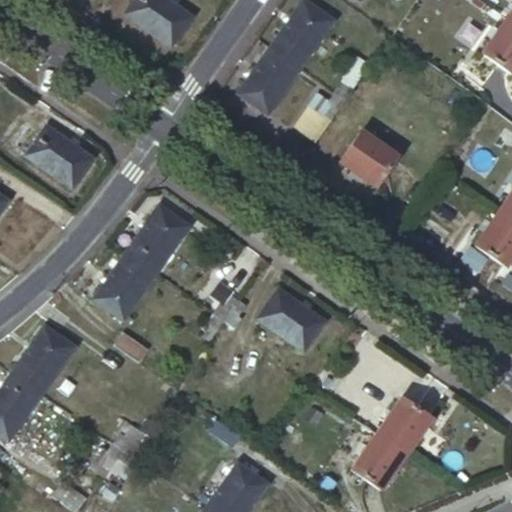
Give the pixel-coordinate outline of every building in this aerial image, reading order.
[(168,0),(136,0),(125,16),(172,49),(194,18),(168,0)] [(301,68),(333,22),(304,2),(272,47),(301,68)] [(511,23),(507,20),(480,57),(511,79),(511,77),(511,23)] [(267,116),(301,68),(272,47),(237,95),(267,116)] [(342,83),(336,92),(348,101),(362,81),(355,75),(347,87),(342,83)] [(336,92),(329,102),(335,106),(326,117),(334,122),(348,101),(336,92)] [(335,106),(329,102),(319,96),(296,131),(318,146),(334,122),(326,117),(335,106)] [(26,121),(9,146),(19,153),(36,128),(26,121)] [(367,125),(346,155),(383,181),(404,152),(367,125)] [(48,127),(26,159),(72,191),(94,160),(48,127)] [(0,191),(0,215),(11,199),(0,191)] [(511,194),(501,210),(511,218),(511,194)] [(157,205),(124,252),(155,273),(188,227),(157,205)] [(511,218),(501,210),(473,247),(503,268),(511,255),(511,218)] [(124,252),(90,298),(122,319),(155,273),(124,252)] [(276,290),(256,320),(303,353),(323,323),(276,290)] [(240,300),(233,295),(224,306),(220,303),(213,314),(224,322),(240,300)] [(246,305),(240,300),(224,322),(235,330),(243,319),(238,316),(246,305)] [(213,314),(207,322),(211,325),(203,336),(211,342),(224,322),(213,314)] [(42,323),(8,370),(38,391),(71,345),(42,323)] [(125,331),(116,344),(142,363),(152,350),(125,331)] [(8,370),(0,381),(0,435),(4,439),(38,391),(8,370)] [(399,397),(372,433),(402,454),(428,417),(399,397)] [(138,434),(131,429),(123,439),(119,436),(113,445),(124,453),(138,434)] [(372,433),(347,468),(376,489),(402,454),(372,433)] [(144,438),(138,434),(124,453),(136,461),(142,452),(137,449),(144,438)] [(104,468),(110,472),(124,453),(113,445),(107,455),(111,457),(104,468)] [(110,472),(117,477),(124,467),(129,471),(136,461),(124,453),(110,472)] [(243,467),(209,511),(255,511),(273,488),(243,467)] [(60,484),(52,496),(74,511),(83,500),(60,484)]
